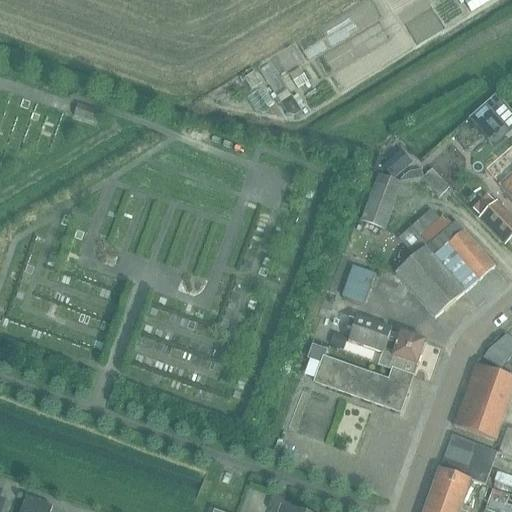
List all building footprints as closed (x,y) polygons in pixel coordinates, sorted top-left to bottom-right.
[(384,28),(364,41),(374,56),(394,43),(384,28)] [(93,123),(97,111),(77,105),(74,117),(93,123)] [(429,155),(449,184),(466,173),(477,189),(498,174),(466,129),(429,155)] [(402,149),(382,166),(393,178),(413,162),(402,149)] [(449,191),(432,174),(422,183),(439,201),(449,191)] [(378,175),(373,187),(396,196),(401,184),(378,175)] [(511,202),(511,175),(499,187),(511,202)] [(392,207),(396,196),(373,187),(369,198),(392,207)] [(383,230),(392,207),(369,198),(360,221),(383,230)] [(511,219),(496,203),(478,220),(504,246),(511,238),(511,219)] [(409,229),(417,238),(428,229),(427,229),(438,219),(430,211),(409,229)] [(428,230),(428,229),(417,238),(425,247),(436,238),(451,225),(443,217),(428,230)] [(436,238),(425,247),(424,248),(464,294),(494,268),(454,222),(451,225),(436,238)] [(425,247),(417,238),(409,229),(397,240),(414,257),(424,248),(425,247)] [(434,320),(464,294),(424,248),(414,257),(394,274),(434,320)] [(341,298),(364,306),(375,275),(352,267),(341,298)] [(356,319),(347,342),(381,354),(377,365),(391,371),(411,378),(415,366),(424,343),(356,319)] [(311,344),(307,358),(309,359),(321,363),(316,378),(314,384),(399,413),(411,378),(391,371),(388,382),(322,359),(326,349),(311,344)] [(488,350),(482,358),(500,371),(510,356),(494,344),(488,350)] [(511,392),(511,379),(475,366),(469,382),(511,397),(511,392)] [(511,397),(469,382),(464,397),(505,412),(511,397)] [(505,412),(464,397),(458,413),(500,428),(505,412)] [(500,428),(458,413),(453,428),(494,443),(500,428)] [(511,431),(506,429),(497,454),(511,460),(511,431)] [(496,454),(451,436),(447,448),(471,457),(468,465),(489,472),(496,454)] [(467,468),(468,465),(471,457),(447,448),(443,459),(467,468)] [(467,468),(443,459),(439,470),(470,481),(484,487),(489,472),(468,465),(467,468)] [(458,511),(470,481),(439,470),(438,470),(423,511),(458,511)] [(493,506),(511,510),(511,491),(497,488),(493,506)] [(50,511),(52,508),(25,498),(20,511),(50,511)]
